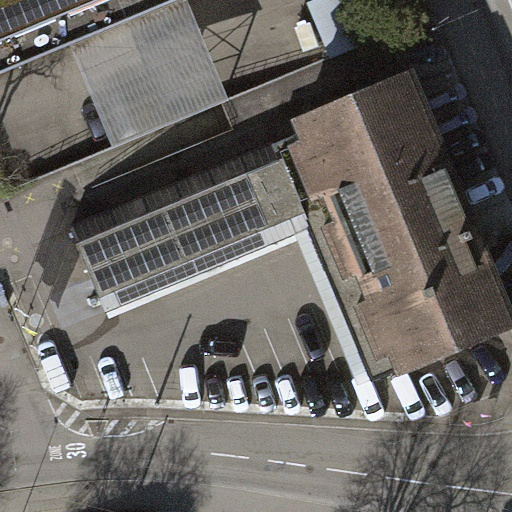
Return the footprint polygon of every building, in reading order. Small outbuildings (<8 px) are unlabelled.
[(0,0),(0,73),(75,45),(186,2),(185,0),(0,0)] [(335,76),(388,64),(372,0),(333,0),(318,4),(335,76)] [(186,2),(75,45),(116,144),(227,100),(186,2)] [(212,49),(222,77),(264,63),(254,35),(212,49)] [(511,351),(511,302),(415,76),(75,223),(115,319),(327,232),(395,398),(511,351)]
